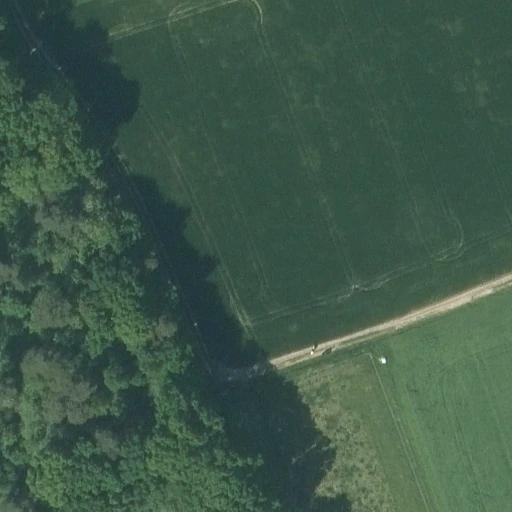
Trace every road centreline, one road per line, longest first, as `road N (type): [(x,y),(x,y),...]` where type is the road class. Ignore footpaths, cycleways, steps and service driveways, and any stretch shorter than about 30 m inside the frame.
road 1 (track): [(195,405),(108,168),(10,0)]
road 2 (track): [(195,405),(511,277)]
road 3 (track): [(195,405),(2,511)]
